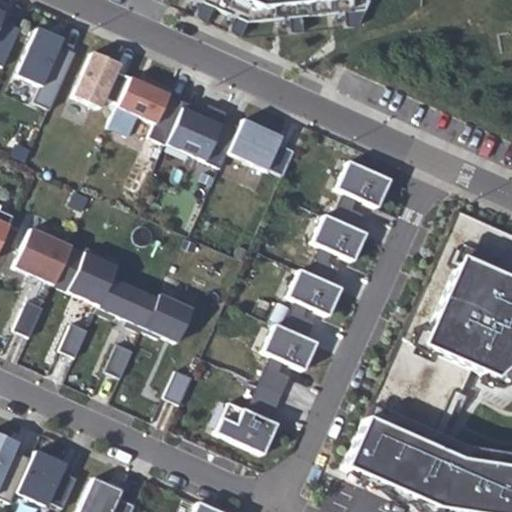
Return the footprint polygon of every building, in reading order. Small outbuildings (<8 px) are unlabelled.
[(191,0),(198,3),(209,8),(232,18),(243,23),(287,19),(298,18),(341,14),(362,13),(367,0),(191,0)] [(209,8),(198,3),(192,17),(203,21),(209,8)] [(355,28),(362,13),(341,14),(343,29),(355,28)] [(237,37),(243,23),(232,18),(226,32),(237,37)] [(298,18),(287,19),(288,34),(300,33),(298,18)] [(0,60),(15,27),(0,20),(0,60)] [(30,104),(47,111),(72,54),(56,47),(59,40),(34,29),(13,77),(37,88),(30,104)] [(115,105),(127,79),(113,72),(116,65),(88,53),(69,97),(96,109),(101,99),(115,105)] [(146,137),(163,146),(163,145),(179,109),(182,103),(166,96),(169,89),(144,78),(141,85),(127,79),(114,108),(152,125),(146,137)] [(182,103),(179,109),(201,119),(204,112),(182,103)] [(163,145),(218,169),(225,155),(237,127),(221,120),(224,113),(207,106),(204,112),(201,119),(179,109),(163,145)] [(237,127),(225,155),(263,172),(264,170),(280,177),(292,152),(276,145),(279,138),(240,120),(237,127)] [(337,205),(349,210),(354,200),(373,209),(386,181),(344,163),(332,191),(341,195),(337,205)] [(349,210),(337,205),(330,221),(353,231),(360,215),(349,210)] [(0,240),(10,218),(0,213),(0,240)] [(313,259),(326,264),(330,254),(350,263),(362,235),(353,231),(330,221),(320,217),(308,244),(317,249),(313,259)] [(511,247),(448,219),(394,344),(502,384),(511,376),(511,247)] [(51,286),(68,248),(28,230),(11,268),(51,286)] [(68,248),(51,286),(96,307),(109,280),(116,263),(84,249),(82,253),(68,247),(68,248)] [(293,304),(289,314),(301,319),(306,309),(325,318),(338,290),(329,286),(306,276),(296,272),(284,299),(293,304)] [(96,307),(93,314),(110,321),(112,316),(124,322),(122,327),(139,334),(154,300),(109,280),(96,307)] [(154,300),(139,333),(156,341),(158,337),(166,341),(182,304),(169,298),(167,301),(156,296),(154,300)] [(27,339),(40,309),(24,302),(11,332),(27,339)] [(289,314),(281,331),(304,341),(312,324),(301,319),(289,314)] [(70,321),(57,348),(74,356),(86,328),(70,321)] [(269,358),(264,371),(276,376),(281,364),(301,373),(313,345),(304,341),(281,331),(272,326),(259,354),(269,358)] [(102,373),(118,380),(131,352),(115,345),(102,373)] [(276,376),(264,371),(257,386),(280,396),(287,381),(276,376)] [(161,399),(177,406),(190,379),(173,372),(161,399)] [(280,396),(257,386),(249,403),(262,409),(272,414),(280,396)] [(226,404),(212,435),(260,457),(274,426),(257,418),(262,409),(249,403),(244,413),(226,404)] [(511,511),(511,466),(470,461),(366,418),(342,470),(448,511),(511,511)] [(0,441),(0,483),(16,449),(0,441)] [(61,466),(31,453),(13,494),(43,507),(45,503),(61,510),(74,480),(58,473),(61,466)] [(75,511),(130,511),(133,507),(116,499),(119,492),(90,479),(75,511)]
